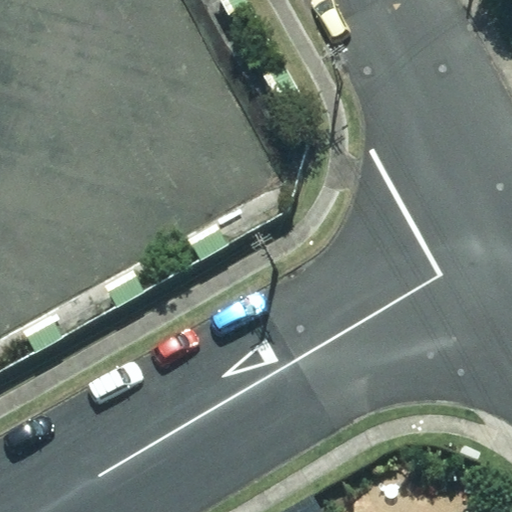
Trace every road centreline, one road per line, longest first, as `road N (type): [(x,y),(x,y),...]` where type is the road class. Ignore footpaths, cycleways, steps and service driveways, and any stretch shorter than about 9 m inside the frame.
road 1 (residential): [(467,234),(14,511)]
road 2 (residential): [(346,0),(467,234)]
